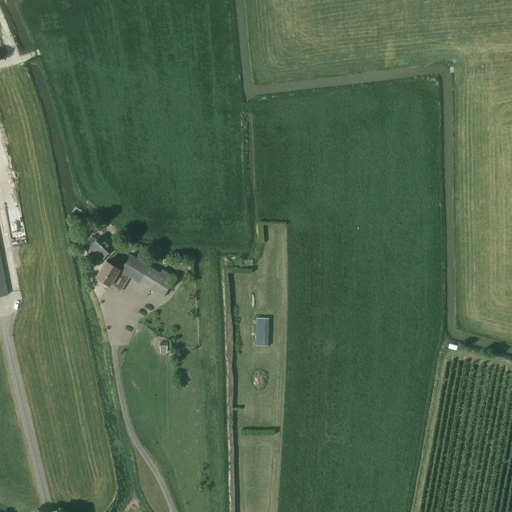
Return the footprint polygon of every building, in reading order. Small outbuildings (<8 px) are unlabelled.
[(112,226),(105,235),(112,242),(120,233),(112,226)] [(99,262),(112,250),(100,238),(96,241),(92,237),(83,247),(99,262)] [(0,296),(9,295),(0,251),(0,296)] [(120,272),(119,271),(119,270),(106,262),(96,278),(109,286),(110,284),(121,290),(129,276),(163,297),(174,278),(162,270),(160,274),(131,255),(120,272)] [(267,346),(268,319),(256,318),(255,345),(267,346)]
